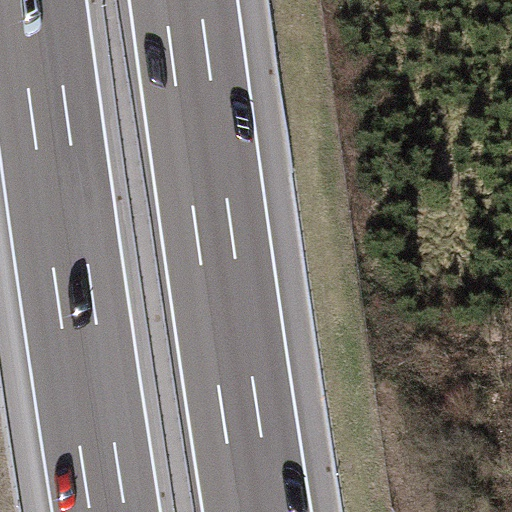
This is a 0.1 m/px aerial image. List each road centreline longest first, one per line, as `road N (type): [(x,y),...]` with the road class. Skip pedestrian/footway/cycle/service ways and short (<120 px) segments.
road 1 (motorway): [(259,511),(185,0)]
road 2 (motorway): [(34,0),(108,511)]
